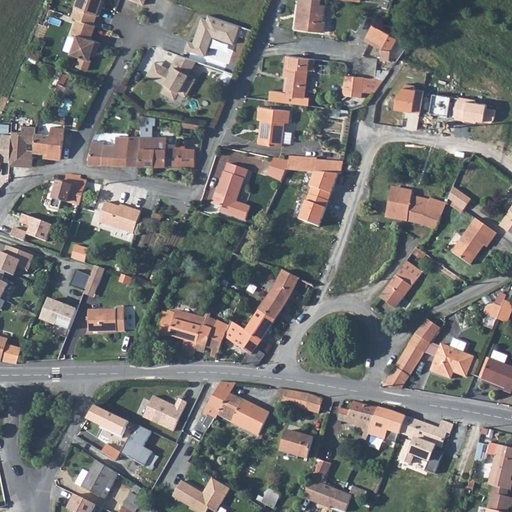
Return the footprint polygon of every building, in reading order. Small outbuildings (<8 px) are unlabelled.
[(74,16),(91,22),(95,12),(97,13),(100,4),(98,3),(98,0),(73,0),(69,14),(74,16)] [(295,17),(295,29),(323,31),(324,21),(322,21),(323,5),(319,5),(318,0),(296,0),(297,2),(299,2),(298,17),(295,17)] [(188,41),(185,49),(206,56),(212,38),(233,45),(240,26),(208,14),(206,20),(202,18),(193,42),(188,41)] [(91,22),(74,16),(69,30),(75,32),(68,50),(78,53),(75,63),(86,67),(89,57),(87,56),(89,52),(91,46),(95,48),(98,39),(88,36),(93,23),(91,22)] [(397,39),(372,26),(365,40),(382,50),(381,59),(389,60),(390,50),(397,39)] [(169,69),(166,70),(166,69),(167,67),(160,63),(153,75),(165,82),(161,89),(173,95),(177,88),(184,92),(194,75),(186,71),(194,57),(176,51),(170,63),(172,64),(169,69)] [(284,74),(290,75),(289,79),(285,79),(284,92),(269,90),(268,101),(308,105),(308,98),(305,98),(310,58),(286,56),(284,74)] [(147,72),(153,75),(160,63),(153,59),(147,72)] [(344,75),(343,94),(361,97),(362,92),(371,93),(382,80),(344,75)] [(416,89),(404,87),(395,98),(394,109),(413,112),(416,89)] [(450,96),(431,93),(428,113),(447,116),(450,96)] [(457,96),(453,120),(477,123),(477,121),(491,124),(494,120),(495,110),(487,109),(488,104),(475,102),(476,99),(457,96)] [(261,104),(261,115),(264,116),(261,139),(285,142),(287,118),(290,118),(291,107),(261,104)] [(32,165),(33,151),(33,148),(25,148),(25,141),(33,141),(33,133),(33,124),(22,124),(21,130),(11,130),(11,134),(10,160),(10,164),(18,164),(18,162),(22,162),(22,164),(32,165)] [(33,141),(33,151),(43,151),(43,156),(60,158),(61,126),(47,126),(47,133),(33,133),(33,141)] [(408,147),(409,131),(397,130),(395,146),(408,147)] [(0,167),(0,168),(1,160),(10,160),(11,134),(1,133),(1,141),(0,141),(0,167)] [(139,146),(138,165),(139,165),(153,165),(154,136),(139,135),(139,146)] [(115,136),(115,143),(115,147),(128,147),(128,146),(128,136),(115,136)] [(154,136),(153,165),(178,165),(179,146),(166,146),(166,142),(166,136),(154,136)] [(88,146),(88,163),(101,164),(102,143),(102,140),(88,140),(88,146)] [(102,143),(101,164),(114,164),(115,147),(115,143),(102,143)] [(128,147),(127,165),(138,165),(139,146),(128,146),(128,147)] [(179,146),(178,165),(194,164),(194,163),(197,147),(184,147),(179,146)] [(115,147),(114,164),(127,165),(128,147),(115,147)] [(290,169),(295,170),(317,171),(318,156),(292,153),(292,161),(290,169)] [(273,158),(270,173),(287,176),(290,162),(273,158)] [(214,204),(232,211),(244,179),(245,179),(248,170),(228,163),(225,172),(224,172),(217,191),(219,191),(214,204)] [(67,174),(65,182),(58,180),(50,205),(59,208),(61,200),(79,204),(84,187),(79,185),(81,176),(67,174)] [(333,202),(340,203),(344,186),(338,184),(333,202)] [(422,223),(426,212),(430,201),(430,198),(414,194),(415,190),(396,185),(388,215),(422,223)] [(449,198),(464,209),(471,199),(454,187),(449,198)] [(426,212),(442,216),(448,201),(430,198),(430,201),(426,212)] [(108,225),(116,205),(106,202),(99,222),(108,225)] [(108,225),(133,234),(141,211),(124,205),(123,208),(116,205),(108,225)] [(511,209),(501,225),(511,231),(511,209)] [(422,223),(436,229),(442,216),(426,212),(422,223)] [(18,223),(13,236),(26,241),(31,228),(18,223)] [(453,250),(471,263),(485,244),(488,246),(494,238),(473,223),(453,250)] [(326,262),(328,272),(330,278),(370,268),(368,253),(369,241),(351,239),(351,238),(343,239),(344,245),(351,245),(352,251),(343,253),(342,249),(328,253),(326,262)] [(75,244),(71,257),(84,261),(88,248),(75,244)] [(0,254),(0,274),(3,276),(11,279),(15,270),(27,273),(33,257),(5,247),(1,255),(0,254)] [(380,296),(396,307),(423,270),(407,258),(380,296)] [(104,267),(94,264),(92,266),(89,275),(87,280),(97,284),(104,267)] [(83,290),(87,280),(89,275),(75,269),(69,285),(83,290)] [(277,283),(292,291),(300,279),(283,270),(277,283)] [(328,272),(324,273),(323,284),(328,291),(334,289),(330,278),(328,272)] [(92,296),(97,284),(87,280),(83,290),(82,292),(92,296)] [(269,295),(284,304),(290,295),(292,291),(277,283),(269,295)] [(259,309),(275,319),(277,316),(284,304),(269,295),(259,309)] [(490,314),(498,317),(505,298),(501,297),(498,303),(495,301),(490,314)] [(498,317),(497,317),(507,321),(511,307),(511,301),(505,298),(498,317)] [(54,325),(67,331),(75,311),(47,300),(40,318),(54,324),(54,325)] [(117,309),(117,330),(125,330),(125,308),(117,309)] [(88,309),(88,330),(117,330),(117,309),(88,309)] [(242,363),(255,364),(263,353),(256,348),(275,319),(259,309),(245,330),(232,321),(226,337),(239,346),(249,352),(242,363)] [(157,331),(185,339),(195,342),(205,317),(176,310),(173,318),(162,315),(157,328),(157,331)] [(495,326),(498,318),(489,315),(486,323),(495,326)] [(195,342),(205,345),(213,348),(210,354),(217,356),(226,335),(225,334),(227,328),(219,323),(206,318),(205,317),(195,342)] [(416,332),(431,343),(431,342),(441,327),(434,322),(428,318),(416,332)] [(409,342),(425,352),(431,343),(416,332),(409,342)] [(0,360),(16,362),(21,347),(6,342),(0,360)] [(192,350),(202,354),(205,345),(195,342),(192,350)] [(402,354),(418,363),(425,352),(409,342),(402,354)] [(425,352),(437,356),(441,346),(431,342),(431,343),(425,352)] [(437,356),(432,370),(451,377),(454,370),(467,375),(474,355),(442,343),(441,346),(437,356)] [(255,364),(258,364),(265,354),(263,353),(255,364)] [(383,385),(401,388),(402,387),(418,363),(402,354),(383,385)] [(511,365),(491,356),(483,377),(506,386),(505,389),(511,392),(511,390),(511,365)] [(209,421),(212,423),(215,418),(216,419),(219,414),(218,414),(230,394),(236,383),(220,382),(219,384),(204,412),(212,416),(209,421)] [(289,390),(280,389),(277,396),(280,398),(279,401),(281,403),(289,390)] [(281,403),(279,406),(285,409),(287,404),(305,409),(318,413),(323,398),(309,393),(289,390),(281,403)] [(230,394),(218,414),(219,414),(249,430),(252,425),(261,430),(270,414),(230,394)] [(172,432),(185,403),(177,399),(174,406),(151,396),(141,418),(172,432)] [(341,408),(338,418),(348,422),(349,418),(356,421),(353,429),(362,432),(360,438),(364,439),(366,435),(367,433),(367,432),(371,424),(378,408),(354,401),(350,411),(341,408)] [(95,405),(87,419),(115,432),(122,436),(129,422),(95,405)] [(384,429),(391,413),(378,408),(371,424),(367,432),(367,433),(394,442),(397,433),(384,429)] [(391,413),(384,429),(397,433),(398,433),(399,432),(405,416),(391,412),(391,413)] [(405,416),(399,432),(414,438),(412,442),(420,445),(422,441),(441,448),(446,433),(449,434),(453,425),(442,421),(439,428),(405,416)] [(135,426),(118,454),(142,468),(150,453),(142,447),(150,433),(135,426)] [(287,430),(281,451),(308,459),(313,438),(287,430)] [(76,437),(71,445),(99,462),(118,474),(128,480),(132,472),(103,454),(76,437)] [(178,444),(173,454),(188,462),(195,451),(179,442),(178,444)] [(496,455),(489,484),(494,485),(509,489),(511,490),(511,486),(511,480),(511,476),(511,448),(491,442),(488,453),(496,455)] [(321,446),(317,460),(331,464),(335,450),(321,446)] [(317,460),(311,479),(321,483),(331,464),(317,460)] [(96,469),(94,468),(90,474),(84,470),(77,483),(83,487),(86,489),(99,496),(110,477),(114,479),(118,474),(99,462),(96,469)] [(132,472),(128,480),(149,493),(150,494),(155,486),(132,472)] [(212,511),(217,511),(230,490),(211,478),(201,493),(180,482),(171,499),(194,511),(203,511),(205,509),(212,511)] [(321,483),(311,479),(305,497),(317,501),(319,504),(330,508),(331,506),(346,511),(352,495),(321,483)] [(494,485),(492,492),(507,496),(509,489),(494,485)] [(263,501),(275,507),(281,495),(269,489),(263,501)] [(511,497),(507,496),(492,492),(486,511),(508,511),(510,506),(511,506),(511,497)] [(131,493),(120,511),(135,511),(143,499),(131,493)] [(70,496),(62,511),(64,511),(87,511),(90,507),(70,496)]
